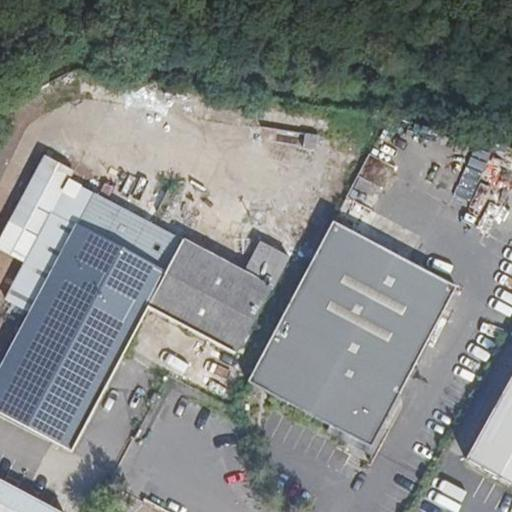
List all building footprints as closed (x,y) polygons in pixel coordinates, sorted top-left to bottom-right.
[(505,170),(447,140),(437,159),(495,190),(505,170)] [(269,288),(269,287),(246,276),(150,225),(134,258),(95,237),(111,204),(94,196),(82,219),(37,303),(34,307),(124,353),(148,309),(235,354),(269,288)] [(134,258),(150,225),(111,204),(95,237),(134,258)] [(37,303),(82,219),(56,206),(12,290),(37,303)] [(379,443),(461,289),(356,233),(345,227),(262,381),(379,443)] [(273,290),(289,260),(261,246),(246,276),(269,287),(269,288),(273,290)] [(0,414),(72,451),(124,353),(34,307),(0,372),(0,414)] [(511,376),(466,460),(511,485),(511,376)] [(57,511),(0,482),(0,511),(57,511)]
